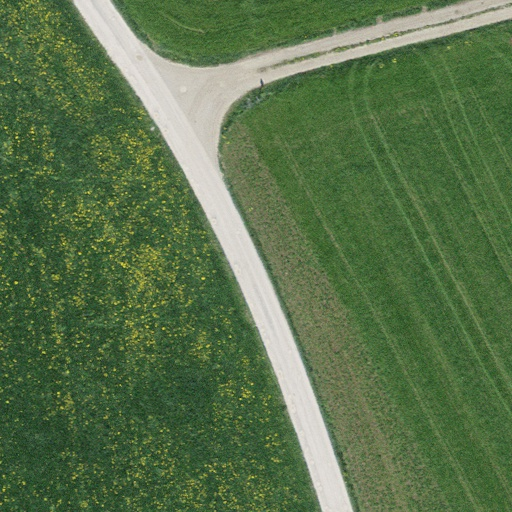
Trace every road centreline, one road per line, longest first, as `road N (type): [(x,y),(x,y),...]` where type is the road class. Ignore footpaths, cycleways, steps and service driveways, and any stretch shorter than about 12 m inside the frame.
road 1 (unclassified): [(121,0),(186,99),(266,249),(348,511)]
road 2 (track): [(186,99),(511,13)]
